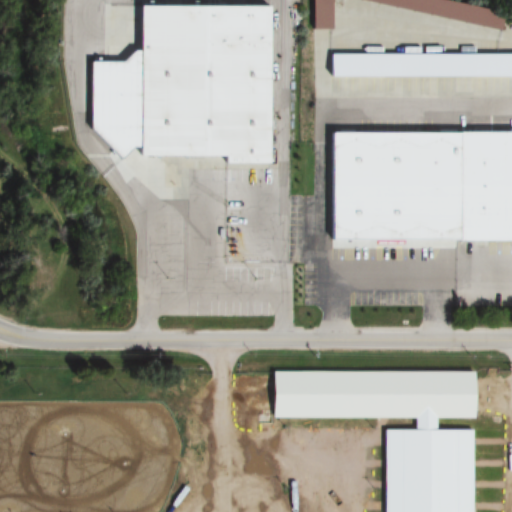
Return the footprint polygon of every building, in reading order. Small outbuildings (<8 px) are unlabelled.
[(322,31),(327,0),(337,0),(496,27),(498,11),(433,0),(307,0),(303,28),(322,31)] [(103,3),(261,4),(260,165),(217,165),(217,154),(110,153),(110,90),(102,90),(103,3)] [(511,77),(511,53),(325,54),(325,77),(511,77)] [(452,133),(511,132),(511,241),(453,242),(452,133)] [(269,371),(471,371),(471,416),(269,415),(269,371)]
